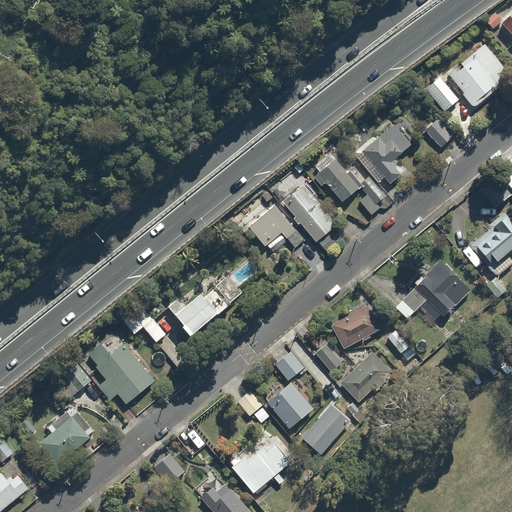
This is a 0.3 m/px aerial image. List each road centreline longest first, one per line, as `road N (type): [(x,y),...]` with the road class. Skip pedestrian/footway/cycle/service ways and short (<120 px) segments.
road 1 (residential): [(511,130),(49,511)]
road 2 (trunk): [(465,0),(0,364)]
road 3 (trunk): [(0,327),(410,0)]
